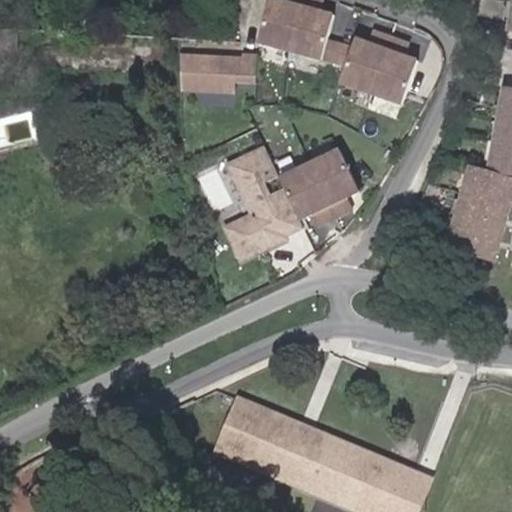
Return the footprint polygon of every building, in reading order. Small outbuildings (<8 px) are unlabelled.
[(273,0),(268,0),(257,44),(321,61),(333,16),(319,12),(322,0),(283,0),(283,2),(273,0)] [(0,65),(18,66),(20,31),(0,29),(0,65)] [(355,39),(339,83),(402,106),(417,62),(403,57),(407,45),(372,32),(368,45),(355,39)] [(344,46),(326,41),(321,61),(339,65),(344,46)] [(256,61),(241,60),(241,63),(179,60),(181,92),(233,95),(233,85),(255,87),(256,61)] [(497,98),(494,118),(503,119),(502,124),(493,122),(486,162),(495,164),(493,177),(475,172),(466,203),(457,200),(449,227),(458,229),(452,247),(495,260),(511,201),(511,93),(507,93),(506,99),(497,98)] [(265,151),(229,168),(253,218),(226,231),(241,262),(275,246),(273,243),(284,237),(303,228),(300,223),(284,191),(271,197),(265,185),(279,179),(265,151)] [(360,194),(339,152),(280,181),(284,191),(300,223),(313,216),(319,228),(352,212),(346,200),(360,194)] [(273,243),(275,246),(286,241),(284,237),(273,243)] [(406,470),(330,439),(329,441),(299,428),(300,426),(239,400),(217,453),(244,464),(247,457),(365,506),(362,511),(392,511),(404,485),(400,483),(406,470)] [(330,439),(300,426),(299,428),(329,441),(330,439)] [(362,511),(365,506),(247,457),(244,464),(358,511),(362,511)] [(417,511),(431,480),(406,470),(400,483),(404,485),(392,511),(417,511)]
